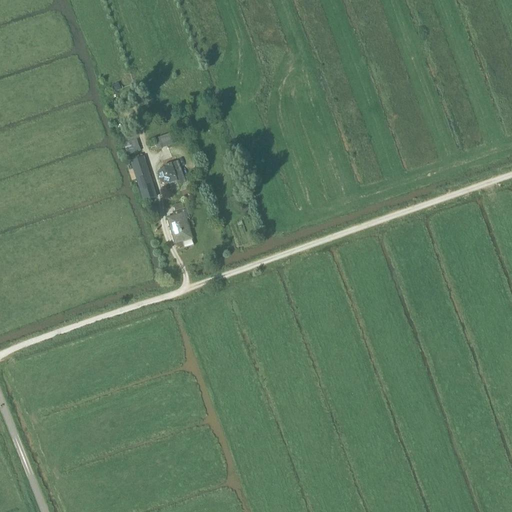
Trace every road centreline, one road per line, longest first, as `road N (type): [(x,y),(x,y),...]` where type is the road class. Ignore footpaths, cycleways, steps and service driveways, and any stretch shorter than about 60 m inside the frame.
road 1 (track): [(0,355),(511,174)]
road 2 (track): [(182,291),(186,277),(128,101)]
road 3 (unclassified): [(45,511),(0,398)]
